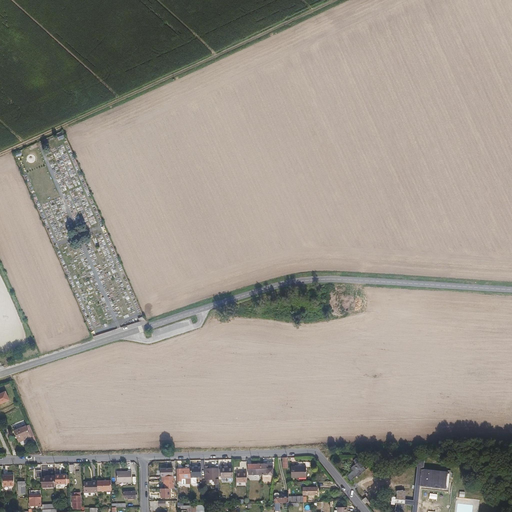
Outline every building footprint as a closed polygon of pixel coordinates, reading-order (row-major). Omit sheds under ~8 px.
[(0,393),(0,405),(10,401),(6,391),(0,393)] [(17,441),(29,437),(25,425),(13,429),(17,441)] [(360,474),(365,470),(356,458),(353,460),(356,463),(350,468),(352,471),(346,476),(350,481),(357,475),(357,474),(359,472),(360,474)] [(423,467),(424,460),(416,459),(415,466),(418,466),(414,501),(405,500),(405,498),(405,495),(405,493),(405,490),(403,491),(403,490),(396,491),(397,494),(397,497),(396,499),(395,503),(396,504),(395,508),(394,511),(397,511),(402,511),(404,509),(405,504),(413,505),(412,511),(416,511),(419,488),(449,492),(451,472),(447,471),(447,472),(421,469),(421,466),(423,467)] [(267,463),(267,464),(260,464),(260,474),(272,474),(272,468),(273,468),(273,462),(267,463)] [(254,475),(260,475),(260,474),(260,464),(247,465),(248,474),(254,474),(254,475)] [(208,482),(208,479),(214,479),(218,479),(218,470),(215,470),(215,468),(208,468),(208,466),(204,466),(204,482),(208,482)] [(220,476),(232,476),(232,466),(226,467),(220,467),(220,476)] [(291,477),(306,477),(306,466),(291,466),(291,477)] [(201,467),(190,467),(190,478),(201,478),(201,467)] [(185,484),(190,484),(189,468),(176,469),(176,481),(181,481),(181,478),(184,478),(185,484)] [(116,482),(131,482),(131,470),(127,470),(127,471),(116,472),(116,482)] [(236,482),(247,482),(246,471),(242,471),(242,473),(236,473),(236,482)] [(3,486),(14,486),(13,475),(3,475),(3,486)] [(67,484),(66,476),(66,475),(55,476),(55,485),(67,484)] [(46,477),(46,476),(41,476),(41,478),(41,486),(42,487),(54,487),(54,477),(46,477)] [(55,487),(55,485),(55,476),(46,476),(46,477),(54,477),(54,487),(55,487)] [(165,488),(173,488),(173,476),(172,476),(165,476),(164,476),(164,477),(164,481),(165,488)] [(111,480),(97,481),(97,491),(111,491),(111,485),(111,480)] [(97,492),(97,491),(97,481),(83,482),(83,492),(97,492)] [(73,508),(80,508),(80,492),(74,492),(74,493),(72,493),(73,508)] [(274,493),(275,503),(279,503),(288,503),(288,496),(288,493),(274,493)] [(30,505),(41,505),(40,494),(30,495),(30,505)]
